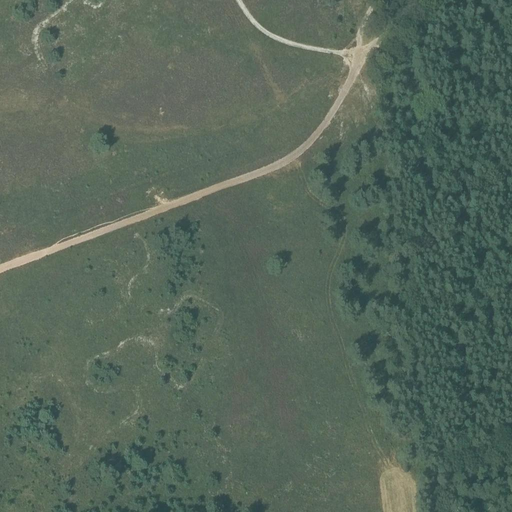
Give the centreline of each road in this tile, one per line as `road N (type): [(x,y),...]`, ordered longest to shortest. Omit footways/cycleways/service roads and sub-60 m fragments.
road 1 (track): [(361,63),(288,159),(0,266)]
road 2 (track): [(237,0),(272,38),(338,52)]
